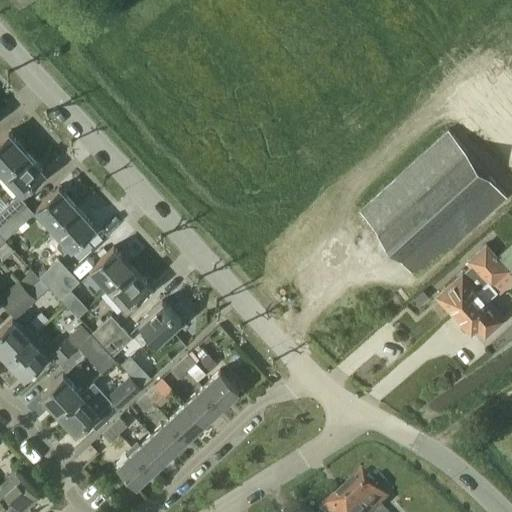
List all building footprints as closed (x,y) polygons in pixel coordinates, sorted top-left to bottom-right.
[(507,195),(448,129),(359,209),(418,276),(507,195)] [(0,140),(0,169),(4,174),(27,152),(9,132),(0,140)] [(27,152),(4,174),(22,193),(45,171),(27,152)] [(36,209),(55,229),(63,221),(78,207),(60,187),(36,209)] [(0,228),(27,204),(26,203),(17,212),(8,203),(0,210),(0,228)] [(0,228),(0,233),(5,238),(34,212),(27,204),(0,228)] [(95,226),(78,207),(63,221),(55,229),(64,239),(58,245),(65,253),(71,247),(95,226)] [(462,273),(437,295),(452,312),(452,313),(488,281),(479,272),(498,255),(497,255),(486,242),(465,260),(465,261),(470,266),(462,273)] [(91,268),(110,288),(133,266),(115,247),(91,268)] [(488,281),(452,313),(471,333),(478,327),(485,335),(503,319),(496,311),(487,300),(499,290),(493,284),(492,282),(509,268),(498,255),(479,272),(488,281)] [(40,277),(38,278),(39,279),(47,287),(48,286),(68,268),(58,258),(39,275),(40,277)] [(150,285),(133,266),(110,288),(126,307),(150,285)] [(48,286),(59,299),(79,281),(68,268),(48,286)] [(0,296),(0,300),(8,308),(28,289),(18,279),(0,296)] [(28,289),(8,308),(16,317),(47,287),(39,279),(28,289)] [(158,340),(181,319),(163,300),(140,321),(158,340)] [(100,342),(103,345),(114,334),(122,326),(111,314),(91,333),(90,334),(99,343),(100,342)] [(0,329),(0,349),(8,359),(30,338),(35,334),(27,326),(23,330),(12,319),(0,329)] [(49,351),(59,362),(90,334),(91,333),(81,322),(49,351)] [(103,345),(112,355),(132,337),(122,326),(114,334),(103,345)] [(35,334),(30,338),(8,359),(25,377),(47,357),(38,347),(42,342),(35,334)] [(90,334),(59,362),(67,370),(99,343),(90,334)] [(199,357),(191,349),(179,361),(186,369),(199,357)] [(177,377),(186,369),(179,361),(170,369),(177,377)] [(220,406),(238,389),(219,369),(201,385),(220,406)] [(41,394),(59,413),(81,393),(63,373),(41,394)] [(133,377),(113,395),(122,404),(141,387),(133,377)] [(93,381),(81,393),(59,413),(75,431),(110,399),(93,381)] [(152,400),(161,392),(154,384),(145,392),(152,400)] [(220,406),(201,385),(184,401),(203,421),(220,406)] [(144,408),(152,400),(145,392),(136,400),(144,408)] [(203,421),(184,401),(168,417),(186,437),(203,421)] [(119,432),(127,424),(119,415),(111,423),(119,432)] [(186,437),(168,417),(151,432),(169,453),(186,437)] [(110,441),(119,432),(111,423),(102,431),(110,441)] [(169,453),(151,432),(134,448),(152,468),(169,453)] [(152,468),(134,448),(116,464),(135,484),(152,468)] [(17,469),(0,484),(0,486),(20,509),(38,492),(17,469)] [(352,484),(343,492),(361,511),(384,511),(380,506),(385,501),(378,493),(385,486),(377,477),(376,477),(369,483),(361,475),(359,478),(357,476),(350,482),(352,484)] [(0,511),(16,511),(20,509),(0,486),(0,511)] [(361,511),(343,492),(335,501),(333,499),(326,505),(328,507),(325,510),(327,511),(361,511)]
